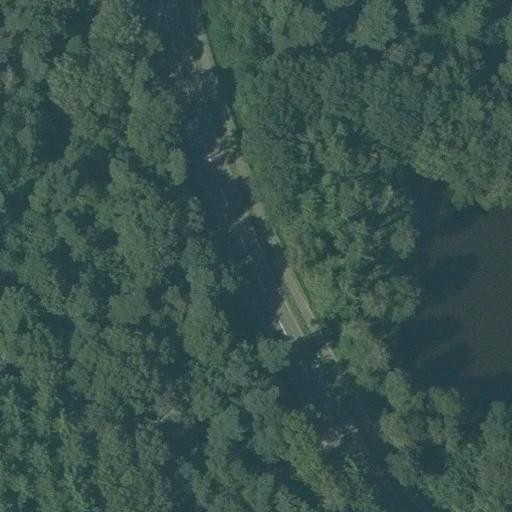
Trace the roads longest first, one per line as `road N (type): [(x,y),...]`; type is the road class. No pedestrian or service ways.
road 1 (track): [(511,446),(454,427),(376,386),(355,305),(370,97),(435,67),(511,72)]
road 2 (secondary): [(390,511),(314,390),(237,234),(158,0)]
